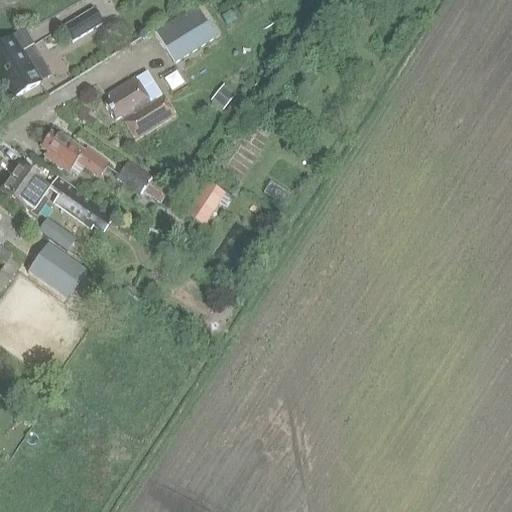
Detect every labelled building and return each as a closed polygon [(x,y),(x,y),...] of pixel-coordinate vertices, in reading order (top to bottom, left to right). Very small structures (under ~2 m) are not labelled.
[(101,27),(92,11),(61,30),(70,45),(101,27)] [(196,11),(160,32),(154,35),(173,67),(214,43),(196,11)] [(0,46),(0,86),(10,103),(39,86),(36,81),(45,76),(20,34),(0,46)] [(174,120),(161,97),(148,76),(136,83),(134,80),(106,97),(109,103),(102,107),(113,124),(119,121),(122,124),(121,125),(133,145),(174,120)] [(235,97),(226,90),(213,105),(222,112),(235,97)] [(97,183),(106,170),(60,137),(57,141),(50,136),(38,152),(45,157),(42,161),(67,179),(75,167),(97,183)] [(142,193),(150,181),(126,164),(114,182),(138,199),(142,193)] [(49,192),(50,190),(16,167),(0,189),(0,197),(35,222),(46,206),(41,202),(49,192)] [(103,213),(56,181),(50,190),(49,192),(59,199),(53,207),(76,223),(80,218),(93,227),(103,213)] [(159,205),(167,193),(150,181),(142,193),(159,205)] [(206,184),(185,218),(204,229),(225,196),(206,184)] [(175,211),(184,216),(190,206),(182,201),(175,211)] [(46,222),(38,234),(52,244),(60,232),(46,222)] [(47,247),(27,276),(67,305),(87,276),(47,247)] [(10,259),(3,254),(0,251),(0,264),(3,267),(0,271),(0,292),(17,268),(7,262),(10,259)] [(144,273),(136,289),(149,296),(157,280),(144,273)] [(120,304),(114,313),(122,318),(127,308),(120,304)]
